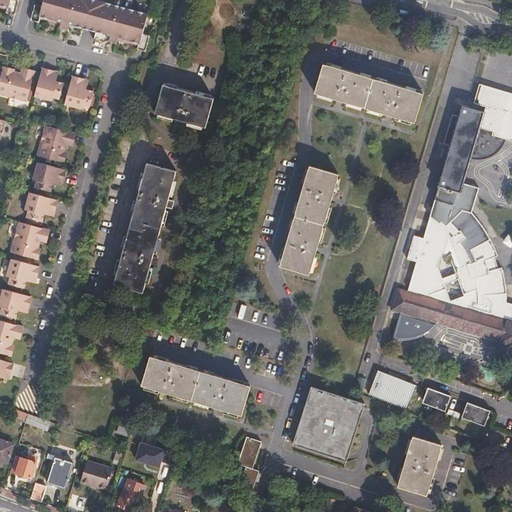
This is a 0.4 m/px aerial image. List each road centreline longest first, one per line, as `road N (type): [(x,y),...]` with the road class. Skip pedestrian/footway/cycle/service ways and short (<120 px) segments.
road 1 (residential): [(32,401),(123,64),(20,37)]
road 2 (unknown): [(166,62),(103,290)]
road 3 (unknown): [(296,384),(173,344)]
